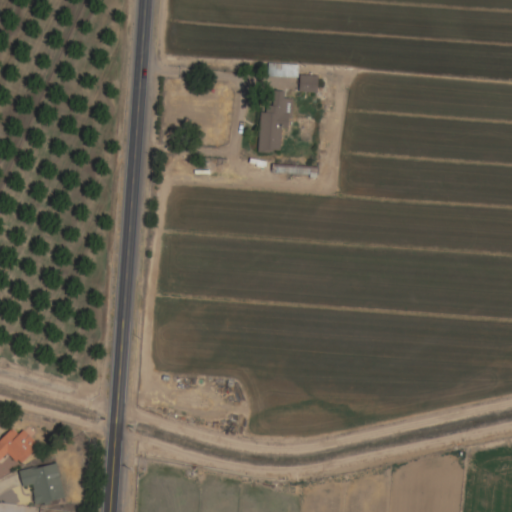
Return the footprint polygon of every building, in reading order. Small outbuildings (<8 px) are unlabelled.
[(297,65),(267,65),(267,78),(297,78),(297,65)] [(317,76),(299,76),(299,93),(317,93),(317,76)] [(283,92),(272,92),(272,106),(260,106),(258,152),(281,152),(283,92)] [(0,461),(8,454),(18,465),(37,447),(21,430),(17,434),(12,429),(0,439),(0,461)] [(55,464),(18,472),(22,488),(31,486),(35,506),(63,500),(55,464)]
